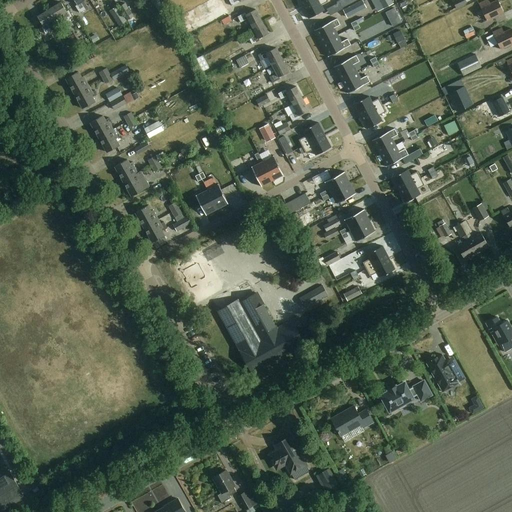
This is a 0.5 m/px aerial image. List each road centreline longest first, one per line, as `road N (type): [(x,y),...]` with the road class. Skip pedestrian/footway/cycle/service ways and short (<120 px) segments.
road 1 (residential): [(140,264),(0,17)]
road 2 (residential): [(140,264),(355,149)]
road 3 (tertiary): [(233,430),(441,314)]
road 4 (residential): [(233,430),(140,264)]
road 5 (residential): [(441,314),(355,149)]
road 6 (residential): [(355,149),(276,0)]
road 7 (tertiary): [(90,511),(233,430)]
